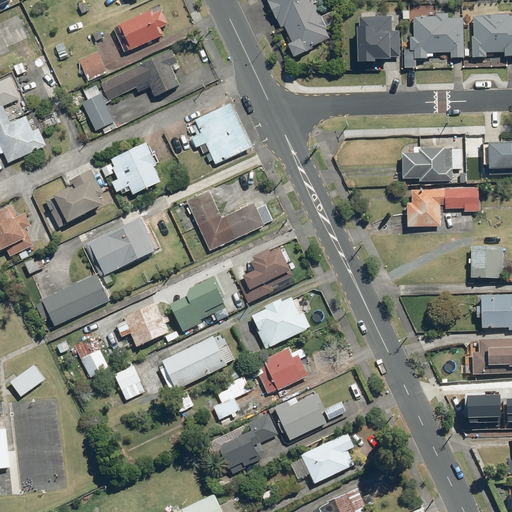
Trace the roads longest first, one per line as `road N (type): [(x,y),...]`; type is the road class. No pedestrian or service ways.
road 1 (tertiary): [(271,106),(464,511)]
road 2 (residential): [(511,99),(271,106)]
